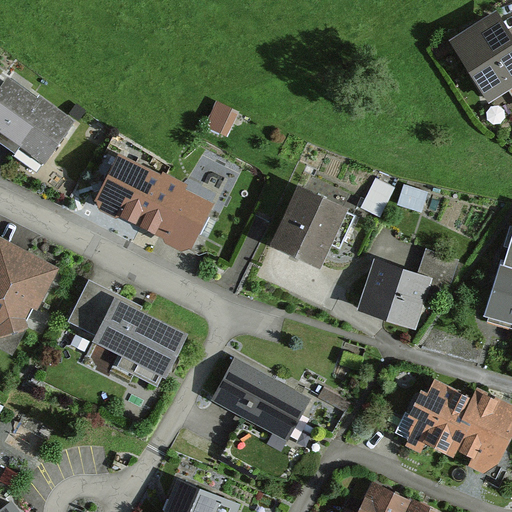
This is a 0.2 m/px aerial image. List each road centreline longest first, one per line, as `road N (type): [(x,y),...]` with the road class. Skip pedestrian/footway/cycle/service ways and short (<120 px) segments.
road 1 (residential): [(230,312),(0,198)]
road 2 (residential): [(300,511),(325,468),(343,455),(490,511)]
road 3 (residential): [(230,312),(157,450),(114,501)]
